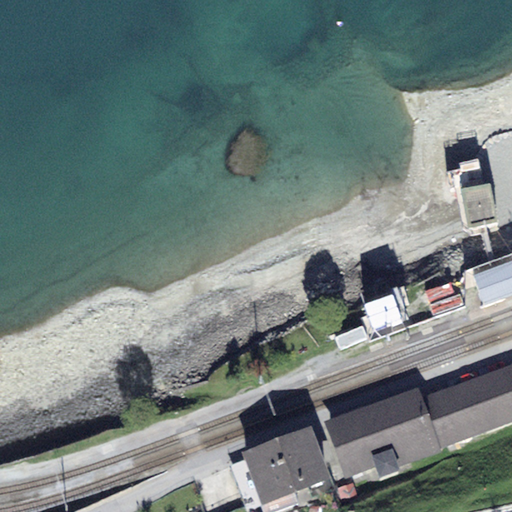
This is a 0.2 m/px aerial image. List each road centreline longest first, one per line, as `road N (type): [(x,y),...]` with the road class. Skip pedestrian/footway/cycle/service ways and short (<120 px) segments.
road 1 (residential): [(511,348),(201,463),(110,511)]
road 2 (track): [(184,421),(331,357),(511,255)]
